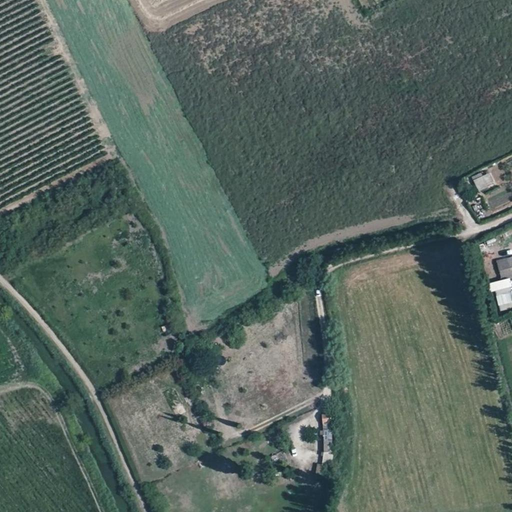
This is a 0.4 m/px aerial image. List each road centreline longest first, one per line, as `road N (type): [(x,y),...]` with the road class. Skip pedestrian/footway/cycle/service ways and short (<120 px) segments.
road 1 (unknown): [(511,214),(315,276),(329,442)]
road 2 (track): [(0,282),(57,341),(99,402),(145,511)]
